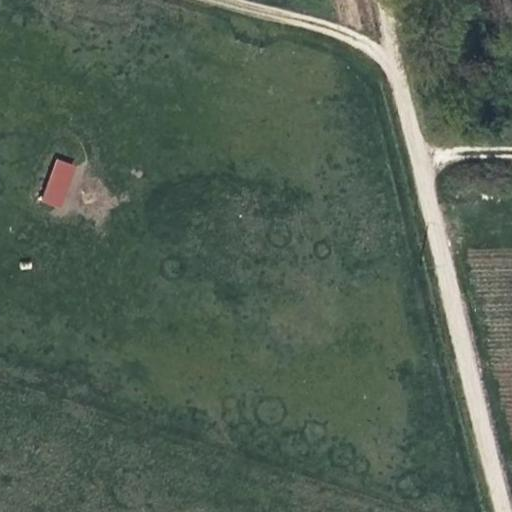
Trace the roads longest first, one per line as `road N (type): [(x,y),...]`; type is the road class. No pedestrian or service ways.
road 1 (unclassified): [(392,62),(496,511)]
road 2 (track): [(377,0),(392,62),(212,0)]
